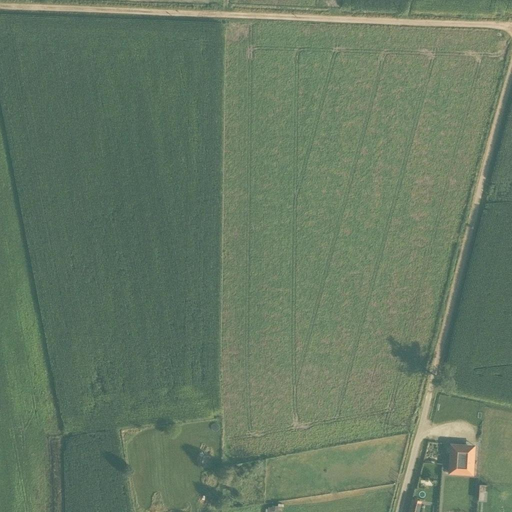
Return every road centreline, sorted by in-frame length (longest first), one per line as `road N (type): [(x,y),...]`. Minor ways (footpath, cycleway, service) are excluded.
road 1 (track): [(511,30),(0,8)]
road 2 (track): [(400,511),(511,69)]
